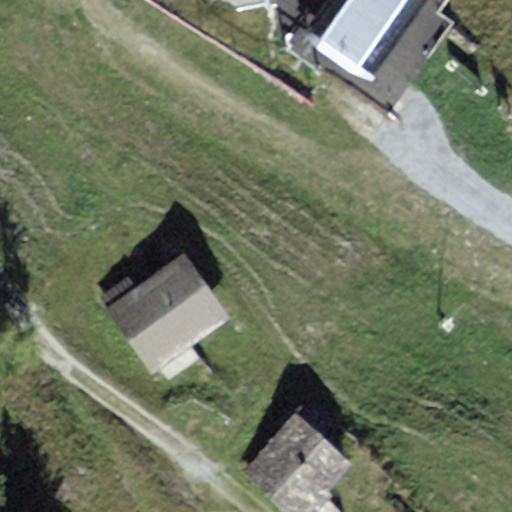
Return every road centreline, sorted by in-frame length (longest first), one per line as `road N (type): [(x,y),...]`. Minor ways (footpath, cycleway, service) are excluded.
road 1 (track): [(0,291),(79,385),(257,511)]
road 2 (track): [(385,60),(397,109),(425,153),(511,211)]
